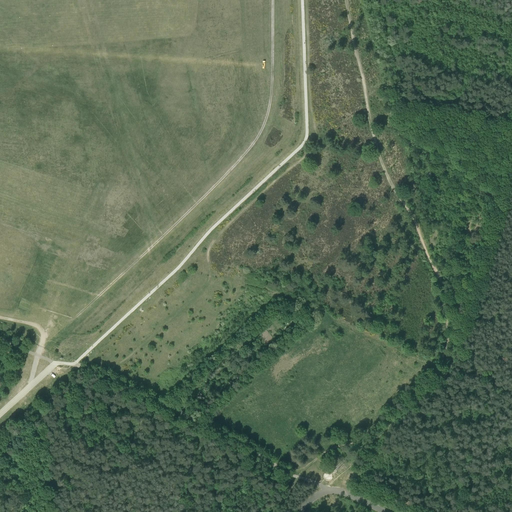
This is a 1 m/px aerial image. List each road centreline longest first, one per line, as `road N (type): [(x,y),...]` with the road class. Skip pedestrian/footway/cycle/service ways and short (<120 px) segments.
road 1 (unknown): [(182,492),(117,449),(98,427),(95,393),(105,371),(208,282),(212,242),(316,146),(306,0)]
road 2 (unknown): [(346,0),(376,146),(440,281),(447,341),(439,365),(361,440),(321,455),(296,477)]
road 3 (track): [(43,337),(125,271),(252,141),(271,90),(271,0)]
road 4 (unclassified): [(384,511),(286,473),(158,400),(73,363)]
road 5 (track): [(511,182),(459,358)]
road 6 (unknown): [(0,349),(22,358),(45,424),(60,431),(98,427)]
